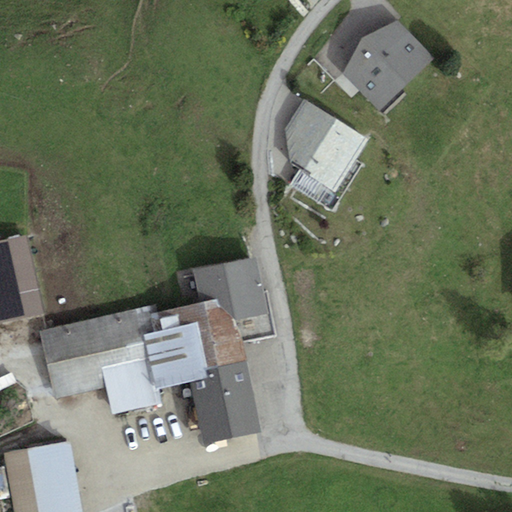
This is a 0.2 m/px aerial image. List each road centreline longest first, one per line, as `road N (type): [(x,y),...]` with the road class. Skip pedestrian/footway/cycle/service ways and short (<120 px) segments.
road 1 (residential): [(295,443),(258,203),(264,109),(298,37),(337,0)]
road 2 (residential): [(295,443),(511,484)]
